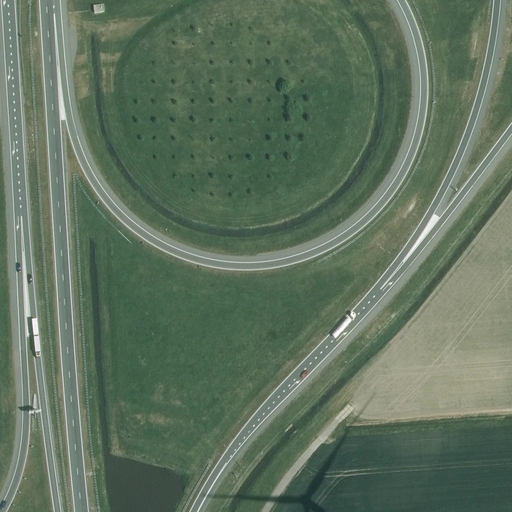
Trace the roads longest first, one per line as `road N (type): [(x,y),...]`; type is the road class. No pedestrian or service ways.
road 1 (motorway): [(400,0),(423,80),(406,165),(387,197),(346,235),(304,257),(261,266),(180,255),(102,195),(73,138),(46,14)]
road 2 (trunk): [(81,511),(46,14)]
road 3 (motorway): [(378,287),(430,213),(467,135),(496,0)]
road 4 (motorway): [(24,216),(25,429),(16,484),(2,511)]
road 5 (trunk): [(24,216),(57,511)]
road 6 (motorway): [(194,511),(245,429),(378,287)]
road 7 (trunk): [(11,0),(24,216)]
road 8 (motorway): [(378,287),(511,127)]
